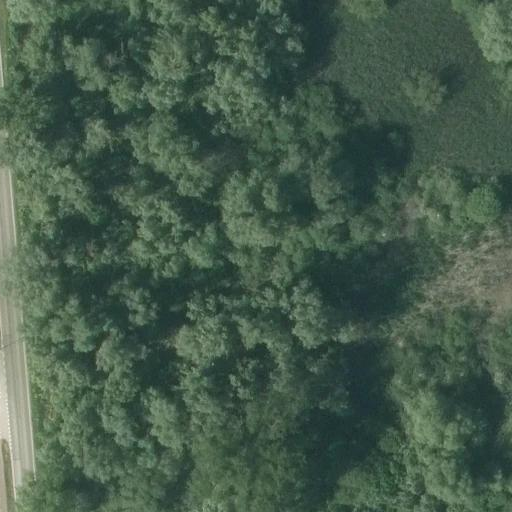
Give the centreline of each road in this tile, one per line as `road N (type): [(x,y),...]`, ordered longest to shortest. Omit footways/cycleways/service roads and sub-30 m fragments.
road 1 (tertiary): [(15,385),(0,197)]
road 2 (tertiary): [(25,511),(15,385)]
